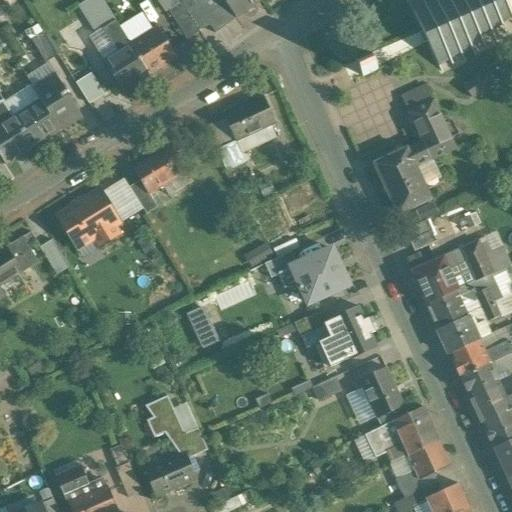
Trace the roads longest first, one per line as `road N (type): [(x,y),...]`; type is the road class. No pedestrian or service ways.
road 1 (residential): [(278,29),(488,511)]
road 2 (residential): [(278,29),(0,202)]
